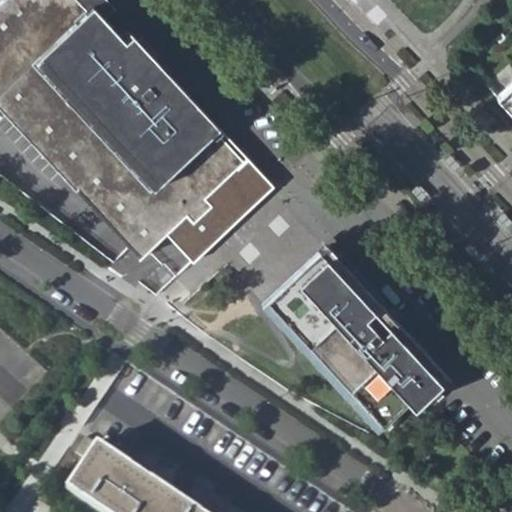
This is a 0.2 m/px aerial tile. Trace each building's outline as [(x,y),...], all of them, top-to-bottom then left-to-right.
[(1,0),(0,1),(0,108),(76,189),(78,187),(141,255),(167,232),(193,260),(212,243),(268,302),(360,400),(382,422),(385,419),(394,428),(418,404),(444,377),(448,373),(445,371),(449,367),(327,245),(246,159),(146,53),(96,0),(1,0)] [(511,22),(467,64),(495,96),(498,93),(511,108),(511,22)] [(446,153),(441,157),(452,169),(457,164),(446,153)] [(412,184),(407,189),(417,200),(423,195),(412,184)] [(511,233),(511,222),(499,209),(494,214),(511,233)] [(465,240),(459,245),(471,259),(484,273),(490,268),(465,240)] [(196,511),(94,444),(63,490),(97,511),(212,511),(203,506),(199,511),(196,511)]
